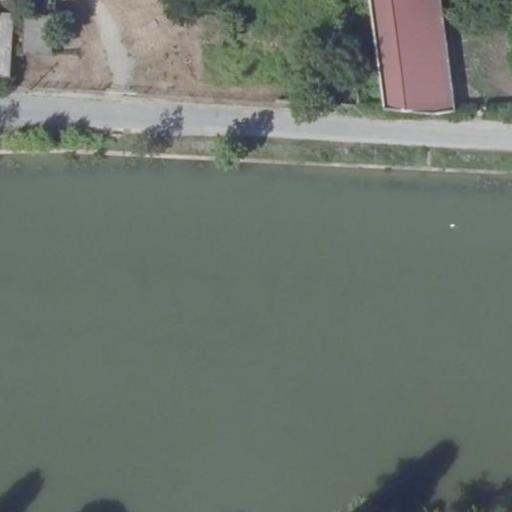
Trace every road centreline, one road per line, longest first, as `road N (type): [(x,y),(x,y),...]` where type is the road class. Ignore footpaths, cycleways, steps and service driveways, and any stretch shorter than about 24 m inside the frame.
road 1 (residential): [(0,108),(511,141)]
road 2 (unknown): [(53,111),(57,69),(111,50),(98,0)]
